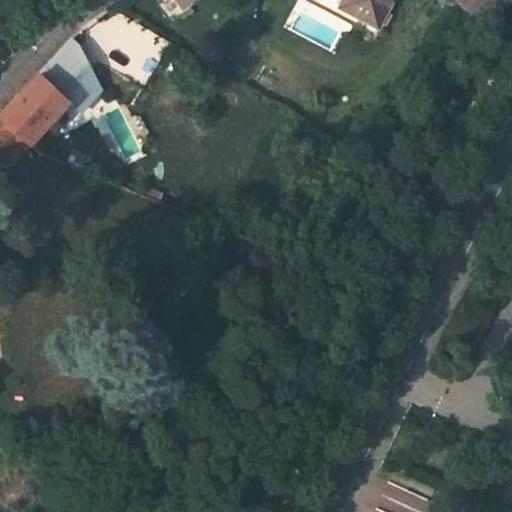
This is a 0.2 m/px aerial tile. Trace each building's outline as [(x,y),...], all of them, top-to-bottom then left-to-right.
[(165,0),(176,13),(191,0),(165,0)] [(340,0),(340,2),(374,20),(385,0),(340,0)] [(456,0),(463,9),(471,12),(479,0),(456,0)] [(487,0),(476,15),(484,19),(502,0),(487,0)] [(67,101),(84,117),(123,75),(68,44),(0,114),(0,118),(29,144),(67,101)] [(0,165),(4,169),(29,144),(0,118),(0,165)] [(44,155),(75,167),(78,158),(48,147),(44,155)]
